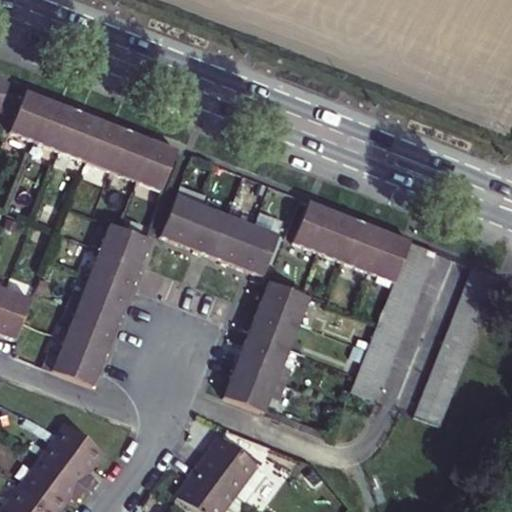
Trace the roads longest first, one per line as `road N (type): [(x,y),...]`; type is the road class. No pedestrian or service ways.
road 1 (primary): [(0,22),(511,221)]
road 2 (primary): [(511,193),(26,0)]
road 3 (residential): [(0,364),(160,426)]
